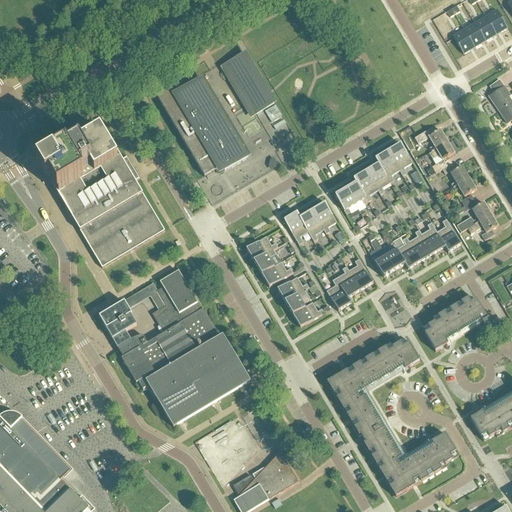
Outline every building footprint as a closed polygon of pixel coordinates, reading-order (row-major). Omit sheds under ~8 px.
[(456,9),(451,12),(455,17),(460,14),(456,9)] [(451,12),(447,14),(450,20),(455,17),(451,12)] [(497,12),(486,19),(497,37),(508,31),(497,12)] [(15,15),(0,24),(0,59),(8,73),(39,55),(15,15)] [(486,19),(475,25),(486,44),(497,37),(486,19)] [(475,25),(464,32),(474,50),(486,44),(475,25)] [(464,32),(453,38),(463,57),(474,50),(464,32)] [(244,55),(226,66),(256,116),(274,106),(244,55)] [(405,87),(415,80),(412,75),(401,82),(405,87)] [(225,173),(248,159),(201,81),(175,96),(171,89),(157,98),(205,178),(217,171),(219,175),(224,172),(225,173)] [(489,100),(499,115),(511,105),(511,103),(509,99),(510,98),(499,83),(489,90),(494,96),(489,100)] [(511,105),(499,115),(507,126),(511,122),(511,105)] [(273,128),(284,121),(275,107),(265,113),(273,128)] [(103,130),(41,167),(102,270),(165,233),(135,183),(139,181),(127,159),(123,162),(103,130)] [(429,150),(431,154),(447,144),(440,133),(435,135),(432,130),(414,140),(418,146),(429,140),(434,148),(429,150)] [(454,155),(447,144),(431,154),(433,157),(437,154),(442,162),(454,155)] [(407,176),(404,171),(412,165),(400,146),(388,153),(400,173),(399,174),(402,179),(407,176)] [(294,159),(302,154),(298,147),(290,152),(294,159)] [(379,166),(391,186),(394,183),(391,178),(399,174),(400,173),(388,153),(375,161),(378,166),(379,166)] [(442,172),(452,166),(449,161),(440,167),(438,165),(431,169),(435,176),(442,172)] [(378,194),(380,197),(384,195),(382,191),(391,186),(379,166),(378,166),(366,173),(378,193),(378,194)] [(455,170),(452,166),(442,172),(445,176),(455,170)] [(431,169),(427,172),(431,178),(435,175),(431,169)] [(451,186),(453,190),(469,180),(462,169),(451,175),(456,184),(451,186)] [(357,186),(368,205),(372,202),(370,198),(378,194),(378,193),(366,173),(354,181),(356,186),(357,186)] [(411,177),(417,187),(422,184),(416,174),(411,177)] [(476,192),(469,180),(453,190),(455,193),(459,190),(464,199),(476,192)] [(362,203),(364,207),(368,205),(357,186),(356,186),(346,192),(355,207),(362,203)] [(335,199),(346,218),(351,215),(348,211),(355,207),(346,192),(335,199)] [(471,197),(461,203),(464,208),(474,202),(471,197)] [(477,207),(474,202),(464,208),(466,212),(467,213),(477,207)] [(324,233),(326,237),(330,234),(328,230),(337,225),(325,205),(312,213),(324,233)] [(472,223),(474,227),(490,217),(484,205),(472,212),(477,220),(472,223)] [(450,217),(452,220),(466,212),(464,208),(450,217)] [(308,235),(314,244),(318,242),(316,238),(324,233),(312,213),(300,220),(309,235),(308,235)] [(284,223),(299,248),(303,245),(300,240),(309,235),(300,220),(297,215),(284,223)] [(498,229),(490,217),(474,227),(467,231),(471,236),(483,229),(486,235),(482,238),(485,242),(494,237),(492,232),(498,229)] [(445,250),(448,255),(461,247),(446,222),(442,225),(445,230),(437,235),(445,250)] [(421,237),(433,257),(445,250),(437,235),(432,226),(427,228),(430,232),(421,237)] [(409,245),(421,265),(433,257),(421,237),(419,233),(415,236),(417,240),(409,244),(409,245)] [(274,253),(278,250),(276,246),(272,248),(266,239),(246,251),(254,264),(274,252),(274,253)] [(405,267),(408,272),(421,265),(409,245),(409,244),(407,240),(403,243),(405,247),(397,252),(396,252),(405,267)] [(375,253),(381,249),(376,242),(371,246),(375,253)] [(395,273),(405,267),(396,252),(397,252),(395,248),(390,250),(393,254),(386,258),(395,273)] [(254,264),(262,277),(274,270),(274,269),(269,261),(276,257),(278,261),(279,260),(274,253),(274,252),(254,264)] [(372,261),(384,280),(395,273),(386,258),(379,262),(377,258),(372,261)] [(349,274),(360,294),(373,286),(359,262),(355,264),(357,268),(349,274)] [(262,277),(269,290),(293,275),(291,271),(287,274),(281,265),(274,269),(274,270),(262,277)] [(336,281),(348,301),(349,301),(360,294),(349,274),(349,273),(346,269),(342,272),(345,276),(336,281)] [(147,345),(143,338),(140,338),(138,339),(136,340),(131,343),(119,352),(143,392),(149,389),(173,429),(179,426),(251,383),(223,337),(216,342),(212,335),(216,333),(203,312),(202,312),(179,273),(161,284),(164,289),(157,293),(166,308),(152,316),(164,335),(147,345)] [(297,280),(277,292),(285,305),(305,293),(309,291),(307,286),(303,289),(297,280)] [(326,294),(338,314),(352,306),(349,301),(348,301),(336,281),(332,283),(335,289),(326,294)] [(305,293),(285,305),(293,317),(305,310),(300,302),(307,298),(309,301),(310,301),(305,293)] [(473,308),(468,301),(432,322),(434,325),(422,332),(435,354),(448,346),(446,344),(481,323),(486,331),(492,327),(476,302),(477,305),(473,308)] [(125,303),(100,318),(119,352),(131,343),(126,333),(137,327),(131,317),(132,316),(125,303)] [(305,310),(293,317),(300,330),(324,316),(322,312),(318,314),(313,305),(305,310)] [(392,346),(327,385),(359,438),(363,436),(368,444),(364,446),(396,500),(447,469),(446,466),(459,458),(445,436),(431,444),(433,447),(408,462),(389,431),(386,433),(381,425),(384,423),(366,392),(404,369),(406,372),(419,364),(406,341),(393,349),(392,346)] [(257,375),(253,369),(248,372),(251,379),(256,376),(257,375)] [(511,399),(485,416),(483,414),(470,421),(483,444),(495,437),(497,439),(511,430),(511,399)] [(88,511),(90,511),(4,423),(0,426),(0,507),(4,511),(88,511)] [(236,504),(240,511),(251,511),(299,484),(280,453),(272,463),(273,464),(252,477),(255,481),(236,504)] [(282,506),(279,501),(272,505),(275,511),(282,506)]
